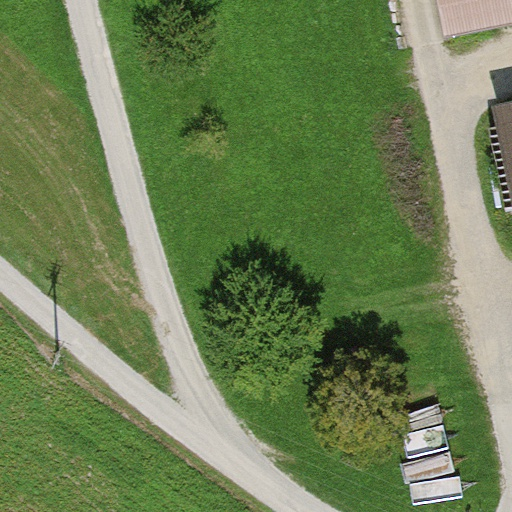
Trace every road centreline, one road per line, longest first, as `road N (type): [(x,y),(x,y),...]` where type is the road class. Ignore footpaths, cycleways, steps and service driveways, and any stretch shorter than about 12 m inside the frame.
road 1 (track): [(257,487),(217,431),(176,340),(83,0)]
road 2 (residential): [(0,283),(182,434),(291,511)]
